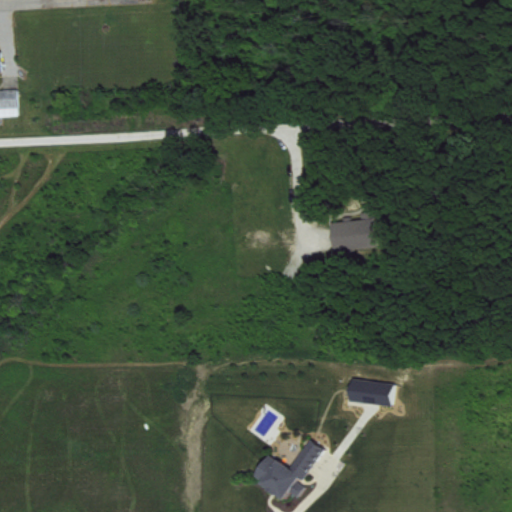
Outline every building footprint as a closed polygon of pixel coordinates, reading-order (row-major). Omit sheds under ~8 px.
[(0,74),(12,74),(11,54),(0,54),(0,74)] [(10,109),(2,109),(3,119),(28,118),(27,91),(9,91),(10,109)] [(386,248),(382,213),(370,214),(370,221),(341,224),(345,253),(386,248)] [(361,402),(401,407),(403,393),(397,392),(397,391),(391,390),(390,394),(382,393),(384,383),(363,380),(361,402)] [(335,450),(321,441),(302,469),(279,455),(263,480),(296,501),(310,479),(315,482),(335,450)]
